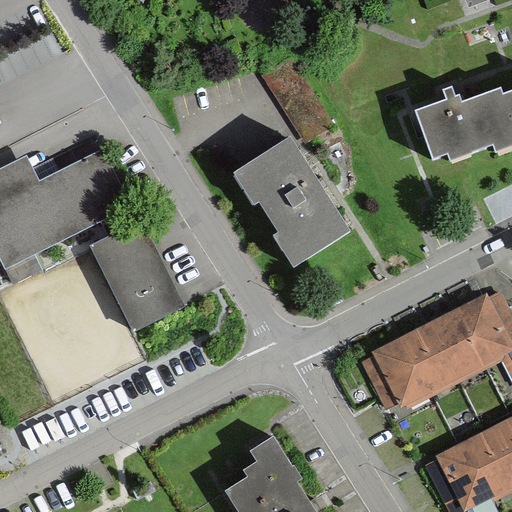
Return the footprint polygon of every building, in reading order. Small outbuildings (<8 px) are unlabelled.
[(289,58),(262,74),(306,143),(332,126),(289,58)] [(469,155),(511,139),(511,92),(500,97),(498,91),(460,104),(459,101),(457,97),(453,98),(450,89),(440,92),(444,102),(413,113),(430,161),(466,148),(469,155)] [(288,139),(238,172),(296,266),(348,233),(288,139)] [(108,239),(92,247),(134,330),(178,308),(137,224),(127,229),(118,211),(128,207),(100,152),(0,202),(0,262),(3,269),(99,221),(108,239)] [(362,362),(386,410),(504,350),(511,364),(511,323),(504,309),(490,316),(483,300),(479,302),(451,316),(424,330),(397,344),(362,362)] [(511,421),(473,441),(462,447),(426,466),(445,504),(459,497),(464,507),(511,482),(511,421)] [(290,468),(271,438),(249,452),(255,462),(242,471),(246,478),(229,489),(243,511),(313,511),(289,474),(294,470),(292,467),(290,468)]
